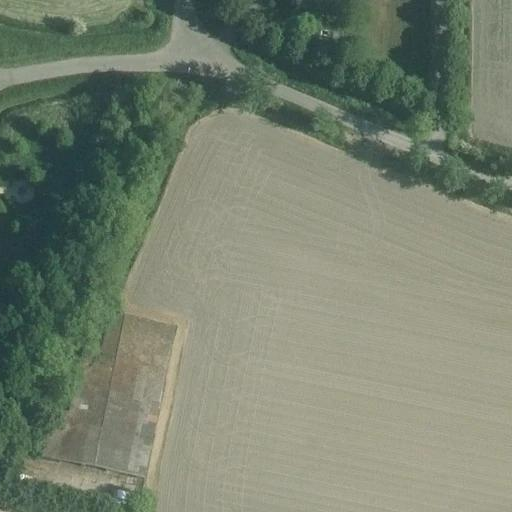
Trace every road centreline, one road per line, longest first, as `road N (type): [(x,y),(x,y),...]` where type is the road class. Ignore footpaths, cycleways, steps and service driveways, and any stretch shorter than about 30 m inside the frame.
road 1 (unclassified): [(185,62),(511,187)]
road 2 (unclassified): [(0,79),(73,66),(185,62)]
